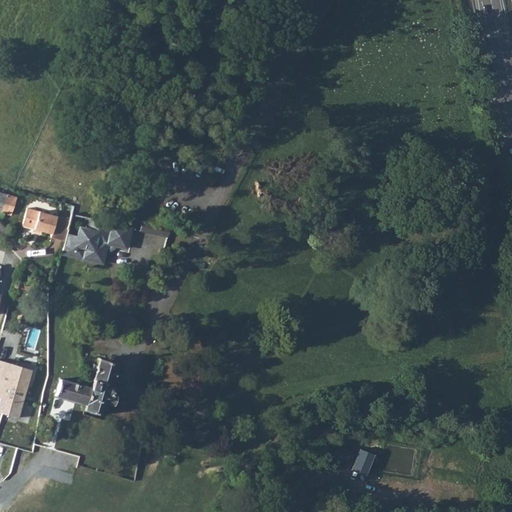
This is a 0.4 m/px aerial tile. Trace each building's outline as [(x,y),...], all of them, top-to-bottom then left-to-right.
[(50,243),(64,246),(68,234),(71,221),(30,208),(25,226),(53,234),(50,243)] [(71,221),(68,234),(89,238),(92,219),(73,215),(71,221)] [(64,246),(62,253),(101,263),(105,244),(124,248),(129,228),(125,228),(113,225),(109,224),(98,221),(92,219),(89,238),(68,234),(64,246)] [(147,224),(145,231),(169,239),(171,231),(147,224)] [(177,241),(169,239),(166,250),(174,252),(177,241)] [(85,404),(83,410),(102,415),(105,403),(114,405),(116,394),(113,394),(115,386),(112,385),(117,363),(99,359),(97,365),(94,365),(91,374),(95,374),(92,387),(89,387),(85,404)] [(2,363),(0,371),(0,379),(3,381),(10,383),(12,381),(16,367),(2,363)] [(12,381),(10,383),(27,388),(31,370),(16,367),(12,381)] [(55,397),(85,404),(89,387),(60,379),(55,397)] [(0,395),(0,408),(3,409),(20,413),(27,388),(10,383),(3,381),(0,395)] [(332,449),(327,461),(346,468),(350,457),(332,449)]
